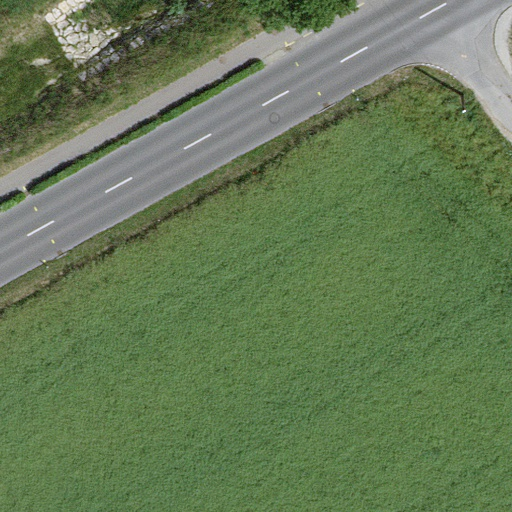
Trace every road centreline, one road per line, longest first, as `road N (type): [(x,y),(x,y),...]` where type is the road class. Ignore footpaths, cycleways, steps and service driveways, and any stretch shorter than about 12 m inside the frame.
road 1 (secondary): [(457,0),(0,254)]
road 2 (track): [(511,104),(435,12)]
